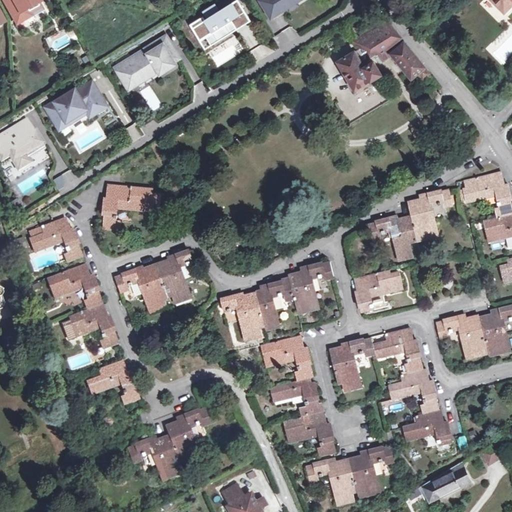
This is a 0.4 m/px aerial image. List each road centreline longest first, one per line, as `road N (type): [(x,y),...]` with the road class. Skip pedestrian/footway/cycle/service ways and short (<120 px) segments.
road 1 (residential): [(101,269),(164,398),(207,373),(230,376),(294,511)]
road 2 (residential): [(72,183),(364,0)]
road 3 (residential): [(331,239),(251,282),(212,265),(189,237),(101,269)]
road 4 (residential): [(511,365),(452,378),(426,320),(354,324)]
road 5 (residential): [(331,239),(498,146)]
road 6 (tertiary): [(488,132),(376,0)]
road 7 (residential): [(350,428),(333,410),(319,338),(354,324)]
